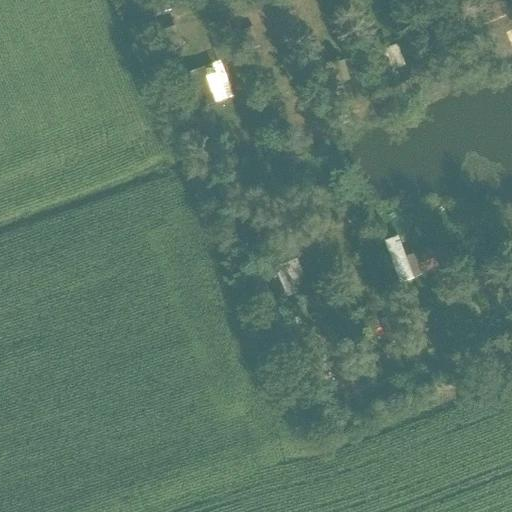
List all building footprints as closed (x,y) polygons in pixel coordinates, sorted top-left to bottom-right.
[(497,0),(478,0),(473,2),(483,26),(505,18),(497,0)] [(178,30),(159,37),(166,56),(185,49),(178,30)] [(253,30),(243,33),(250,55),(260,51),(253,30)] [(398,47),(374,56),(385,85),(398,81),(395,74),(406,70),(398,47)] [(173,57),(160,61),(167,80),(180,76),(173,57)] [(334,71),(332,61),(319,64),(329,102),(343,98),(339,86),(348,84),(344,69),(334,71)] [(222,64),(175,82),(189,118),(236,101),(222,64)] [(406,259),(398,239),(385,243),(400,286),(414,281),(413,280),(422,277),(415,256),(406,259)] [(425,273),(439,269),(431,250),(425,252),(426,255),(419,257),(425,273)] [(297,261),(274,271),(287,301),(299,296),(294,285),(305,280),(297,261)] [(311,390),(326,385),(319,365),(305,370),(311,390)]
